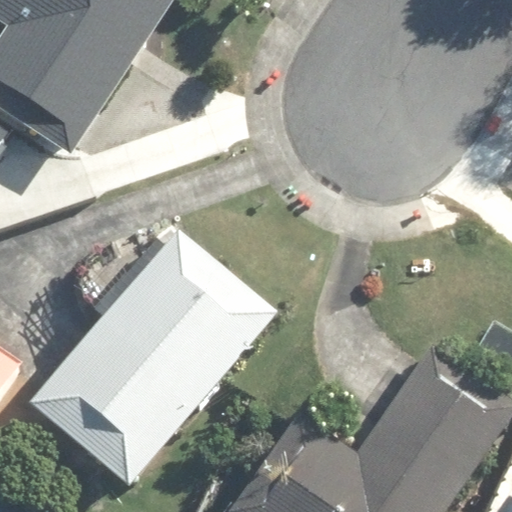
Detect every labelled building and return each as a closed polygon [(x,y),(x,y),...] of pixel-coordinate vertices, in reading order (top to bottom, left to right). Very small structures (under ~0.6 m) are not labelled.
[(0,111),(74,160),(178,0),(0,0),(0,20),(11,28),(0,44),(0,111)] [(0,127),(0,151),(11,135),(0,127)] [(282,324),(185,240),(37,413),(134,497),(282,324)] [(448,511),(511,419),(511,404),(435,351),(363,456),(303,415),(237,511),(448,511)] [(0,406),(23,372),(0,356),(0,406)] [(0,511),(19,511),(0,498),(0,511)]
